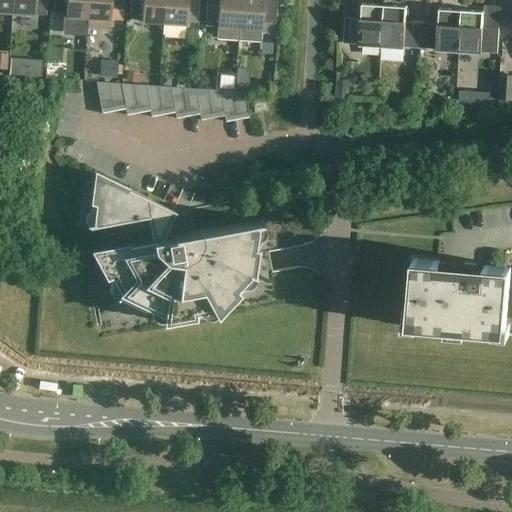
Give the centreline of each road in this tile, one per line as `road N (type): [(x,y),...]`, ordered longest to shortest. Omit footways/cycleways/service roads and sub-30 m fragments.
road 1 (residential): [(327,437),(343,232),(340,158),(306,139),(154,161),(86,122)]
road 2 (tertiary): [(0,416),(327,437)]
road 3 (tertiary): [(327,437),(511,452)]
